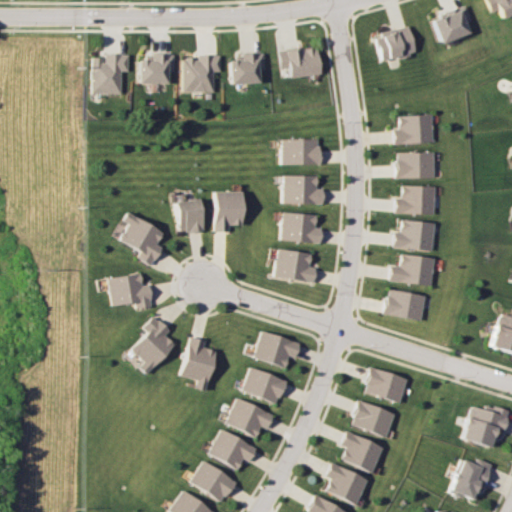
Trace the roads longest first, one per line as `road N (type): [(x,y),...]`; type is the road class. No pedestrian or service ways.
road 1 (residential): [(259,511),(310,408),(352,269),(352,77),(337,5)]
road 2 (residential): [(0,16),(45,24),(181,24),(337,5)]
road 3 (residential): [(511,380),(336,328)]
road 4 (residential): [(199,282),(336,328)]
